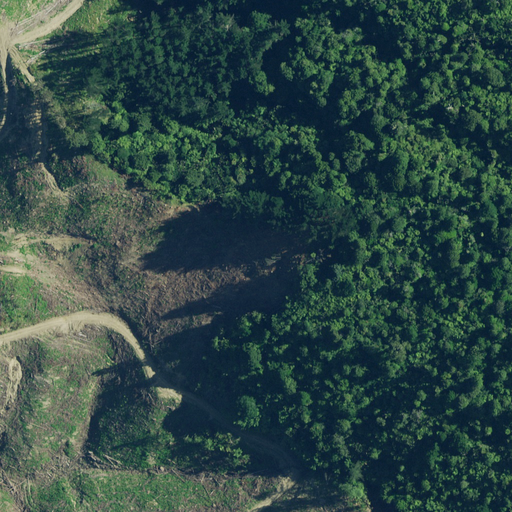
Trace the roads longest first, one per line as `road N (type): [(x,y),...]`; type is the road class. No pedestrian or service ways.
road 1 (track): [(0,339),(33,339),(110,317),(207,409),(273,433),(270,511)]
road 2 (track): [(85,0),(16,51),(0,95)]
